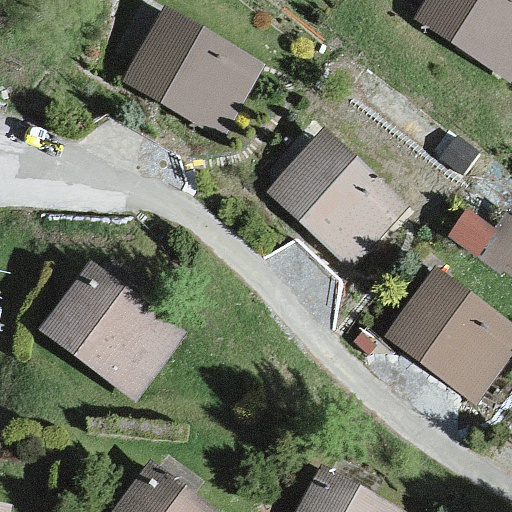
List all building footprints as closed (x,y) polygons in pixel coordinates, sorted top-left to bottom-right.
[(511,75),(511,0),(439,0),(421,27),(506,85),(511,75)] [(260,81),(169,23),(127,88),(218,146),(260,81)] [(405,223),(327,144),(276,193),(354,272),(405,223)] [(179,340),(87,278),(44,341),(136,403),(179,340)] [(511,360),(511,342),(437,285),(389,348),(473,412),(511,360)] [(198,511),(149,475),(121,511),(198,511)] [(374,511),(324,484),(308,511),(374,511)]
